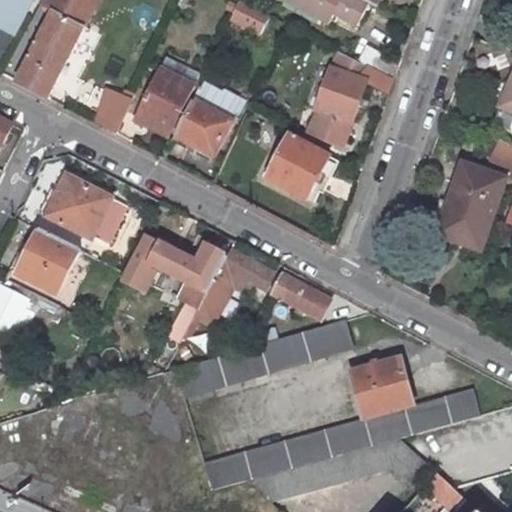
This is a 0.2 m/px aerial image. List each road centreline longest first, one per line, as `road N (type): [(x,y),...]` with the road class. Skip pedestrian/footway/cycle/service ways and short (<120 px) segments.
road 1 (residential): [(358,275),(50,117)]
road 2 (residential): [(358,275),(458,0)]
road 3 (residential): [(511,357),(358,275)]
